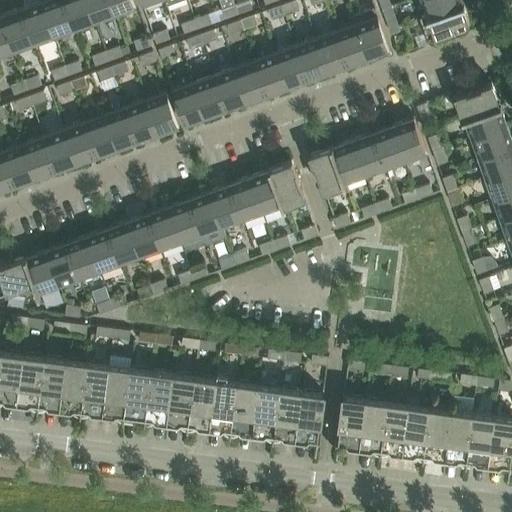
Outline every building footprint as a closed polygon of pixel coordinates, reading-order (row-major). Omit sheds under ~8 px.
[(55,33),(42,0),(38,0),(22,6),(34,40),(55,33)] [(75,26),(65,0),(42,0),(55,33),(75,26)] [(96,19),(88,0),(65,0),(75,26),(96,19)] [(116,12),(111,0),(88,0),(96,19),(116,12)] [(137,4),(135,0),(111,0),(116,12),(137,4)] [(253,7),(250,0),(241,0),(236,2),(239,12),(253,7)] [(299,8),(296,0),(289,0),(282,3),(286,13),(299,8)] [(393,9),(389,0),(380,0),(385,12),(393,9)] [(464,1),(463,0),(423,0),(428,13),(429,14),(464,1)] [(470,19),(469,17),(464,1),(429,14),(428,13),(420,15),(428,38),(466,24),(467,23),(469,22),(469,20),(470,19)] [(239,12),(236,2),(222,7),(226,17),(239,12)] [(286,13),(282,3),(268,8),(272,18),(286,13)] [(370,55),(391,47),(376,5),(354,13),(357,20),(370,55)] [(34,40),(22,6),(2,13),(14,48),(34,40)] [(400,29),(393,9),(385,12),(392,32),(400,29)] [(213,21),(209,12),(195,17),(199,26),(213,21)] [(259,22),(255,12),(241,17),(245,27),(259,22)] [(0,52),(14,48),(2,13),(0,13),(0,52)] [(199,26),(195,17),(182,21),(185,31),(199,26)] [(245,27),(241,17),(228,22),(231,32),(245,27)] [(370,55),(357,20),(337,28),(349,62),(370,55)] [(171,36),(167,27),(154,31),(157,41),(171,36)] [(218,37),(214,27),(201,32),(204,42),(218,37)] [(349,62),(337,28),(317,35),(329,70),(349,62)] [(204,42),(201,32),(187,37),(191,47),(204,42)] [(152,43),(148,33),(135,38),(138,48),(152,43)] [(329,70),(317,35),(296,42),(309,77),(329,70)] [(176,52),(173,42),(159,47),(163,57),(176,52)] [(309,77),(296,42),(276,50),(288,84),(309,77)] [(124,53),(120,43),(106,48),(110,58),(124,53)] [(110,58),(106,48),(93,53),(96,63),(110,58)] [(157,59),(153,49),(140,54),(143,64),(157,59)] [(288,84),(276,50),(256,57),(268,92),(288,84)] [(268,92),(256,57),(235,64),(248,99),(268,92)] [(83,67),(79,58),(65,62),(69,72),(83,67)] [(129,69),(126,59),(112,64),(115,74),(129,69)] [(69,72),(65,62),(51,67),(55,77),(69,72)] [(115,74),(112,64),(98,69),(102,79),(115,74)] [(248,99),(235,64),(215,72),(227,106),(248,99)] [(42,82),(38,72),(24,77),(28,87),(42,82)] [(227,106),(215,72),(195,79),(207,114),(227,106)] [(88,84),(85,74),(71,79),(74,89),(88,84)] [(28,87),(24,77),(11,82),(15,92),(28,87)] [(74,89),(71,79),(57,84),(61,94),(74,89)] [(207,114),(195,79),(174,86),(186,121),(207,114)] [(500,102),(492,80),(453,95),(461,117),(463,116),(463,115),(500,102)] [(47,98),(44,89),(30,94),(33,103),(47,98)] [(180,123),(168,89),(146,96),(159,131),(180,123)] [(33,103),(30,94),(16,98),(20,108),(33,103)] [(159,131),(146,96),(126,104),(139,138),(159,131)] [(432,113),(427,100),(417,103),(422,117),(432,113)] [(507,122),(500,102),(463,115),(463,116),(461,117),(463,116),(470,135),(507,122)] [(139,138),(126,104),(106,111),(118,146),(139,138)] [(118,146),(106,111),(85,118),(98,153),(118,146)] [(428,152),(415,115),(394,122),(407,159),(428,152)] [(98,153),(85,118),(64,126),(77,161),(98,153)] [(407,159),(394,122),(373,130),(387,167),(407,159)] [(511,143),(511,135),(507,122),(470,135),(477,156),(511,143)] [(77,161),(64,126),(44,133),(57,168),(77,161)] [(387,167),(373,130),(353,137),(366,174),(387,167)] [(443,145),(438,131),(428,135),(433,149),(443,145)] [(57,168),(44,133),(24,140),(36,175),(57,168)] [(366,174),(353,137),(333,144),(346,181),(347,181),(348,183),(347,181),(366,174)] [(36,175),(24,140),(4,148),(16,183),(36,175)] [(511,166),(511,143),(477,156),(485,176),(511,166)] [(346,181),(333,144),(311,152),(325,191),(348,183),(347,181),(346,181)] [(448,159),(443,145),(433,149),(438,162),(448,159)] [(0,188),(16,183),(4,148),(0,148),(0,188)] [(306,198),(299,176),(293,159),(271,166),(285,204),(284,204),(284,206),(306,198)] [(285,204),(271,166),(251,174),(264,211),(283,204),(284,206),(284,204),(285,204)] [(511,189),(511,166),(485,176),(492,196),(511,189)] [(458,186),(453,172),(443,175),(448,189),(458,186)] [(264,211),(251,174),(231,181),(244,218),(264,211)] [(244,218),(231,181),(210,188),(224,226),(244,218)] [(434,191),(431,185),(430,181),(416,186),(420,196),(434,191)] [(420,196),(416,186),(403,191),(406,201),(420,196)] [(463,199),(458,186),(448,189),(453,203),(463,199)] [(224,226),(210,188),(190,196),(203,233),(224,226)] [(511,212),(511,189),(492,196),(499,217),(511,212)] [(203,233),(190,196),(170,203),(183,240),(203,233)] [(393,206),(389,196),(376,201),(379,210),(393,206)] [(379,210),(376,201),(362,206),(365,215),(379,210)] [(183,240),(170,203),(149,210),(162,248),(183,240)] [(162,248),(149,210),(128,218),(142,255),(162,248)] [(351,220),(348,211),(334,216),(338,225),(351,220)] [(511,235),(511,212),(499,217),(507,237),(511,235)] [(472,226),(468,213),(458,216),(463,230),(472,226)] [(142,255),(128,218),(108,225),(121,262),(142,255)] [(319,232),(317,227),(316,222),(302,227),(305,237),(319,232)] [(121,262),(108,225),(88,232),(101,270),(121,262)] [(477,240),(472,226),(463,230),(468,243),(477,240)] [(101,270),(88,232),(67,240),(81,277),(101,270)] [(291,242),(287,232),(274,237),(277,247),(291,242)] [(277,247),(274,237),(260,242),(264,252),(277,247)] [(81,277),(67,240),(47,247),(60,284),(81,277)] [(60,284),(47,247),(27,255),(35,279),(23,284),(26,293),(27,296),(60,284)] [(250,257),(247,247),(233,252),(237,262),(250,257)] [(237,262),(233,252),(219,257),(223,267),(237,262)] [(487,268),(483,254),(473,258),(478,271),(487,268)] [(35,279),(27,255),(0,264),(0,289),(8,287),(10,292),(26,293),(23,284),(35,279)] [(210,272),(206,262),(193,267),(196,276),(210,272)] [(196,276),(193,267),(178,272),(182,282),(196,276)] [(494,287),(489,274),(480,277),(485,291),(494,287)] [(169,286),(165,277),(151,282),(155,291),(169,286)] [(155,291),(151,282),(138,287),(141,296),(155,291)] [(128,301),(124,291),(111,296),(114,306),(128,301)] [(114,306),(111,296),(97,301),(100,311),(114,306)] [(504,315),(499,301),(490,305),(495,319),(504,315)] [(80,314),(81,304),(67,302),(66,312),(80,314)] [(27,324),(29,315),(12,312),(11,322),(27,324)] [(44,326),(45,317),(29,315),(27,324),(44,326)] [(509,329),(504,315),(495,319),(500,332),(509,329)] [(70,329),(72,320),(55,318),(54,327),(70,329)] [(87,332),(88,322),(72,320),(70,329),(87,332)] [(113,335),(114,326),(98,323),(97,333),(113,335)] [(130,337),(131,328),(114,326),(113,335),(130,337)] [(156,341),(157,331),(140,329),(139,339),(156,341)] [(172,343),(174,333),(157,331),(156,341),(172,343)] [(199,346),(200,337),(183,335),(182,344),(199,346)] [(215,348),(217,339),(200,337),(199,346),(215,348)] [(242,352),(243,342),(226,340),(225,350),(242,352)] [(258,354),(259,345),(243,342),(242,352),(258,354)] [(285,358),(286,348),(269,346),(268,355),(285,358)] [(18,401),(24,351),(3,348),(0,367),(0,395),(3,396),(4,396),(5,398),(6,398),(7,399),(18,401)] [(301,360),(302,350),(286,348),(285,358),(301,360)] [(39,401),(45,354),(24,351),(18,401),(28,402),(29,402),(30,401),(31,400),(32,400),(39,401)] [(328,363),(329,354),(312,351),(311,361),(328,363)] [(60,406),(67,357),(45,354),(39,401),(46,401),(47,402),(48,404),(49,404),(50,405),(60,406)] [(365,368),(366,358),(349,356),(348,366),(365,368)] [(82,406),(88,360),(67,357),(60,406),(70,407),(72,407),(73,407),(74,406),(75,405),(82,406)] [(103,412),(110,362),(88,360),(82,406),(89,407),(90,408),(91,409),(92,410),(103,412)] [(391,372),(393,362),(376,360),(375,369),(391,372)] [(125,412),(131,365),(110,362),(103,412),(113,413),(115,413),(116,412),(117,411),(118,411),(119,411),(125,412)] [(408,374),(409,364),(393,362),(391,372),(408,374)] [(146,415),(152,368),(131,365),(125,412),(146,415)] [(434,377),(436,368),(419,365),(418,375),(434,377)] [(167,420),(174,371),(152,368),(146,415),(153,415),(154,416),(155,418),(156,418),(157,419),(167,420)] [(451,379),(452,370),(436,368),(434,377),(451,379)] [(189,420),(195,374),(174,371),(167,420),(177,421),(179,421),(180,421),(181,420),(182,419),(189,420)] [(477,383),(478,373),(462,371),(461,381),(477,383)] [(494,385),(495,375),(478,373),(477,383),(494,385)] [(210,426),(217,376),(195,374),(189,420),(196,421),(197,422),(198,423),(199,424),(200,424),(210,426)] [(232,426),(238,379),(217,376),(210,426),(221,427),(222,427),(223,426),(224,425),(225,425),(232,426)] [(511,389),(511,380),(511,377),(500,376),(498,388),(511,389)] [(253,431),(260,382),(238,379),(232,426),(239,427),(240,427),(241,429),(242,429),(242,430),(243,430),(253,431)] [(275,431),(281,385),(260,382),(253,431),(264,433),(265,432),(266,432),(267,431),(268,431),(275,431)] [(296,437),(302,388),(281,385),(275,431),(282,432),(282,433),(284,434),(284,435),(285,435),(286,436),(296,437)] [(319,436),(324,391),(302,388),(296,437),(306,438),(307,438),(309,437),(310,436),(311,436),(320,437),(320,436),(319,436)] [(360,445),(367,396),(344,393),(339,438),(337,438),(337,439),(346,441),(347,441),(348,443),(349,444),(350,444),(360,445)] [(382,445),(388,399),(367,396),(360,445),(371,447),(372,446),(373,446),(374,445),(375,444),(382,445)] [(403,451),(409,402),(388,399),(382,445),(389,446),(390,447),(390,448),(391,449),(392,449),(393,449),(403,451)] [(425,451),(431,404),(409,402),(403,451),(414,452),(415,452),(416,451),(417,450),(418,450),(425,451)] [(446,456),(452,407),(431,404),(425,451),(431,452),(432,452),(433,454),(434,454),(435,455),(446,456)] [(468,456),(474,410),(452,407),(446,456),(456,458),(457,458),(458,457),(460,456),(461,455),(468,456)] [(489,462),(495,413),(474,410),(468,456),(474,457),(475,458),(476,459),(477,460),(479,461),(489,462)] [(511,461),(511,451),(511,414),(495,413),(489,462),(499,463),(501,463),(501,462),(502,461),(503,461),(504,461),(511,462),(511,461)]
